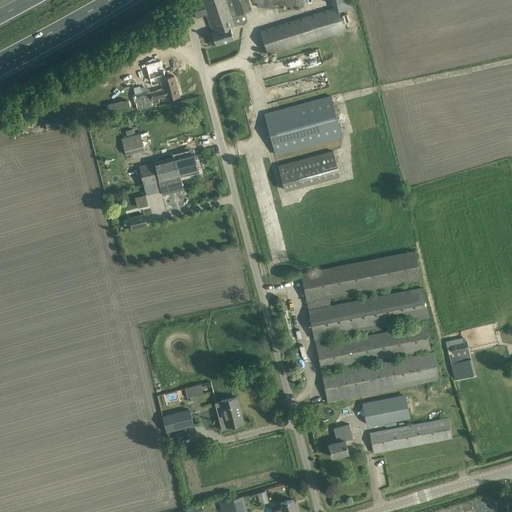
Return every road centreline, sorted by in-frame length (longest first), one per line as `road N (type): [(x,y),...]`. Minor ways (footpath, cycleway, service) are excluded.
road 1 (unclassified): [(319,511),(184,3)]
road 2 (unknown): [(315,0),(250,27),(247,56),(265,142),(224,154)]
road 3 (unclassified): [(375,511),(511,470)]
road 4 (motorway): [(0,59),(110,0)]
